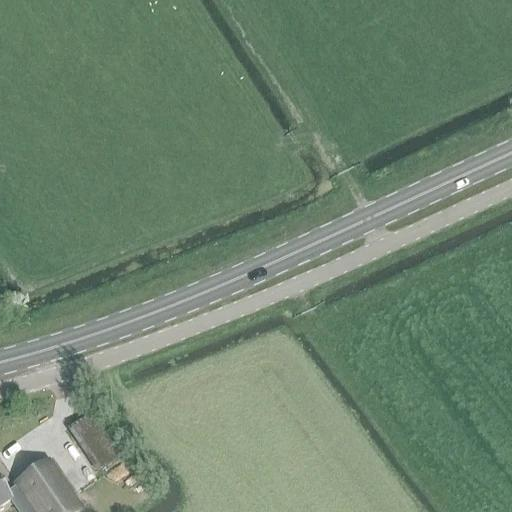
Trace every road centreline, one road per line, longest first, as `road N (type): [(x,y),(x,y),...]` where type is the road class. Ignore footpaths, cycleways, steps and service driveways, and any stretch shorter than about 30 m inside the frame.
road 1 (primary): [(0,362),(218,286),(511,151)]
road 2 (unclassified): [(0,390),(248,304),(511,187)]
